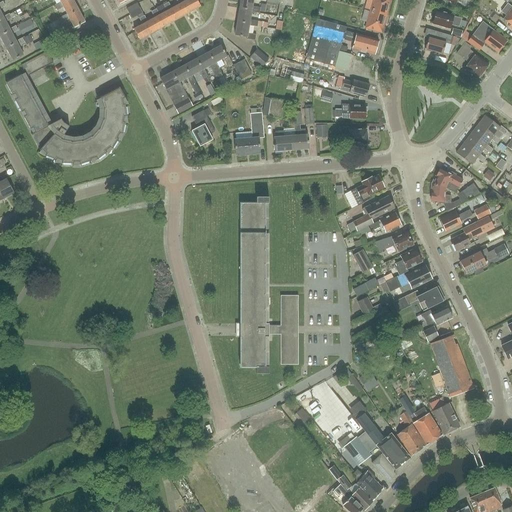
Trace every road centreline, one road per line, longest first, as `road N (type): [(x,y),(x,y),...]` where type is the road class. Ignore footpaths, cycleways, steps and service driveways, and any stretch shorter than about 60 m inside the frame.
road 1 (residential): [(500,431),(494,378),(414,200),(404,158)]
road 2 (residential): [(222,422),(174,255),(174,177)]
road 3 (residential): [(174,177),(404,158)]
road 4 (residential): [(404,158),(390,106),(418,0)]
road 5 (residential): [(379,511),(448,443),(500,431)]
road 6 (residential): [(41,209),(174,177)]
road 7 (residential): [(132,70),(210,29),(223,0)]
